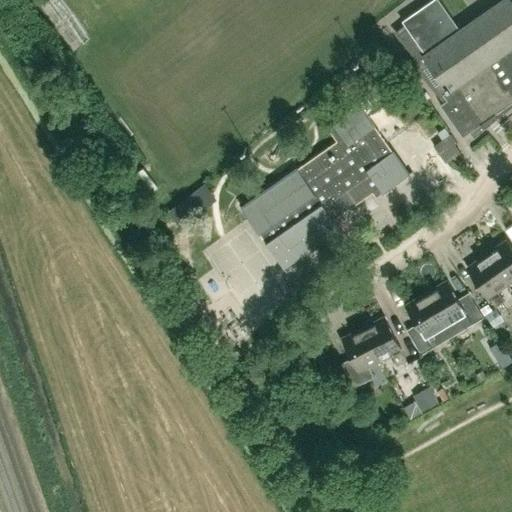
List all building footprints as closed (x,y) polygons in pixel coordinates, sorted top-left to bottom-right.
[(511,0),(511,1),(510,0),(503,0),(461,30),(439,0),(431,0),(402,20),(407,28),(399,35),(419,60),(415,64),(445,101),(440,104),(463,136),(470,131),(474,136),(485,128),(483,126),(511,101),(511,0)] [(408,174),(391,150),(357,102),(325,124),(337,141),(305,164),(339,212),(371,190),(375,196),(408,174)] [(440,155),(458,142),(451,133),(433,146),(440,155)] [(332,219),(340,214),(339,213),(339,212),(305,164),(297,169),(296,168),(240,207),(283,268),(339,228),(332,219)] [(187,196),(186,207),(200,209),(202,198),(187,196)] [(511,247),(506,240),(487,253),(490,258),(508,283),(511,280),(511,247)] [(508,283),(490,258),(487,253),(467,267),(488,298),(488,297),(495,307),(503,301),(497,291),(508,283)] [(446,260),(436,265),(444,279),(453,274),(446,260)] [(446,280),(426,292),(438,313),(444,324),(450,334),(481,316),(470,295),(459,302),(446,280)] [(208,302),(219,296),(210,281),(199,288),(208,302)] [(438,313),(426,292),(405,304),(418,326),(408,332),(420,352),(439,340),(450,334),(444,324),(438,313)] [(492,312),(485,316),(493,328),(499,323),(492,312)] [(401,348),(385,316),(362,327),(367,336),(379,360),(391,354),(397,364),(406,360),(401,349),(401,348)] [(379,360),(367,336),(362,327),(341,338),(353,360),(342,366),(353,387),(373,376),(368,365),(379,360)] [(511,359),(508,352),(497,359),(502,367),(511,360),(511,359)]
